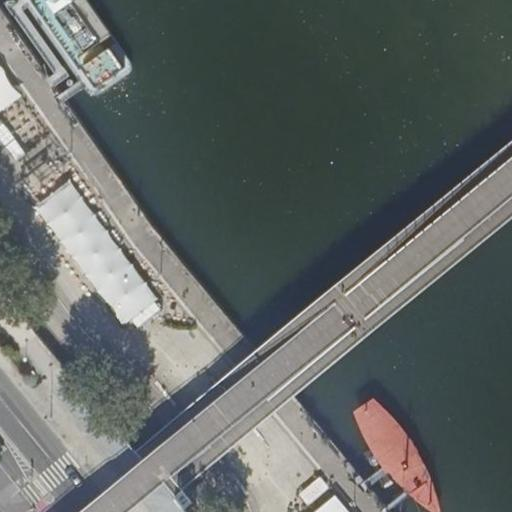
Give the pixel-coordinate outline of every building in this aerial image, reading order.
[(135,70),(85,0),(21,0),(23,2),(82,85),(93,100),(135,70)] [(0,114),(27,98),(0,54),(0,114)] [(150,134),(163,149),(206,199),(245,245),(255,254),(261,259),(269,262),(280,265),(287,265),(289,264),(290,255),(289,244),(284,232),(278,221),(224,160),(192,122),(169,99),(161,93),(152,91),(145,92),(139,95),(136,100),(135,107),(137,114),(140,119),(150,134)] [(170,300),(86,180),(43,210),(127,330),(170,300)] [(372,401),(351,415),(365,447),(383,473),(405,496),(426,511),(438,511),(428,475),(414,448),(395,424),(372,401)] [(300,499),(326,484),(317,470),(292,485),(300,499)] [(346,511),(339,502),(326,511),(346,511)]
